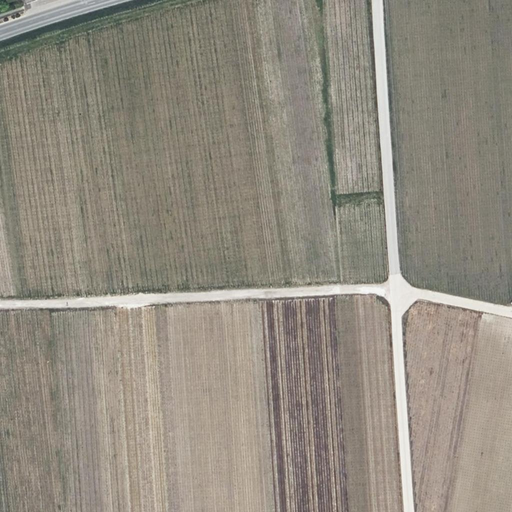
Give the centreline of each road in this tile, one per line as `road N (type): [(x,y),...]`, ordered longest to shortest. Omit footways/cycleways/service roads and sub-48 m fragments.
road 1 (unclassified): [(0,303),(397,288)]
road 2 (unclassified): [(397,288),(377,0)]
road 3 (unclassified): [(410,511),(397,288)]
